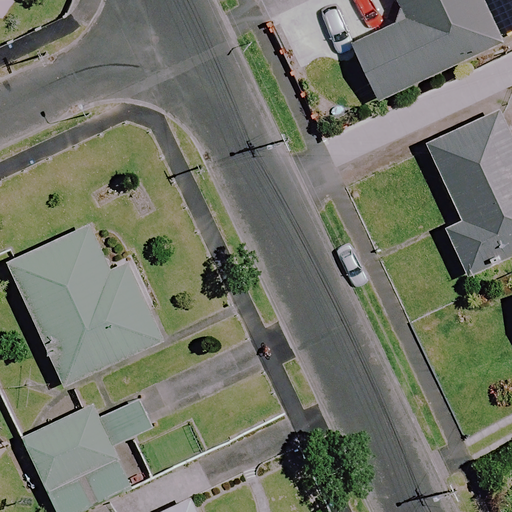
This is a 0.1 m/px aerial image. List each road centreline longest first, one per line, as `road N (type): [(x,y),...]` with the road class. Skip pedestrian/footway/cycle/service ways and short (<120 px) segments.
road 1 (residential): [(414,511),(183,28)]
road 2 (residential): [(0,114),(183,28)]
